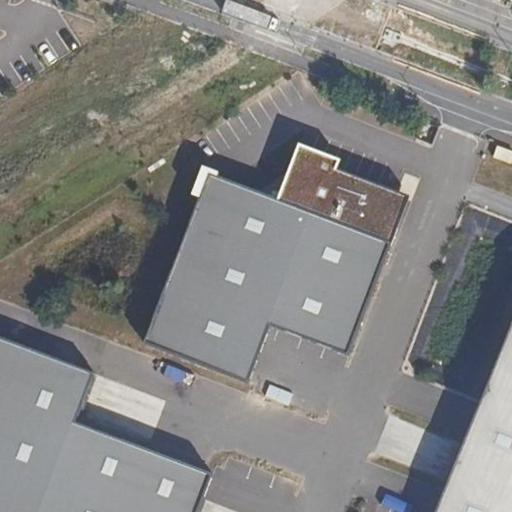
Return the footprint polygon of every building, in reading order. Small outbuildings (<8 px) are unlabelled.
[(286,197),(216,170),(151,338),(255,375),(278,320),(356,348),(415,192),(343,166),(347,156),(308,141),(286,197)] [(511,511),(511,320),(435,511),(511,511)] [(0,511),(201,511),(216,473),(80,421),(100,372),(0,332),(0,511)] [(269,388),(265,398),(287,406),(291,396),(269,388)] [(437,473),(447,434),(386,419),(376,457),(437,473)]
